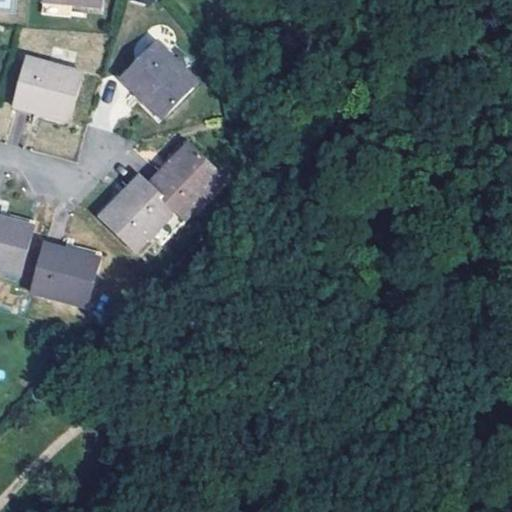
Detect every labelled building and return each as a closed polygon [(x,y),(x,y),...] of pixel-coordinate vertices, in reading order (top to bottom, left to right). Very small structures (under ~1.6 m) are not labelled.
[(158,44),(122,79),(143,101),(162,120),(198,83),(158,44)] [(28,59),(15,107),(15,108),(69,121),(82,74),(28,59)] [(178,212),(186,220),(225,181),(188,145),(172,162),(150,184),(178,212)] [(150,184),(140,176),(119,199),(101,218),(138,253),(155,235),(178,212),(150,184)] [(178,212),(155,235),(163,244),(186,220),(178,212)] [(0,218),(0,269),(19,275),(32,227),(10,222),(0,218)] [(46,244),(33,293),(86,307),(99,258),(75,252),(46,244)]
